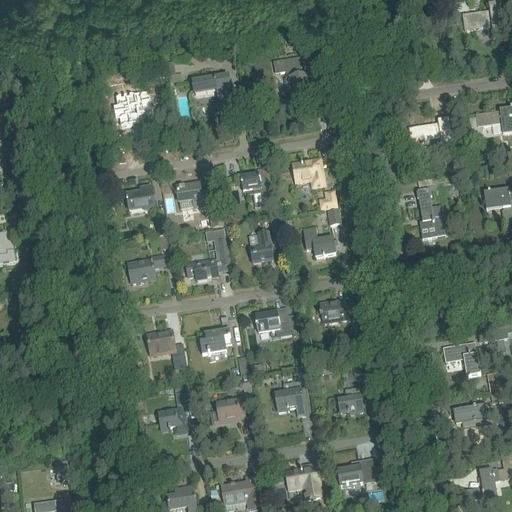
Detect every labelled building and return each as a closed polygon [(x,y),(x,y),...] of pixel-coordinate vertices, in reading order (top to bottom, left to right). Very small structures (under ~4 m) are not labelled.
[(511,18),(511,0),(488,0),(489,7),(490,7),(491,13),(463,17),(463,16),(463,17),(465,33),(466,33),(493,29),(494,39),(506,38),(506,37),(505,37),(503,19),(511,18)] [(303,77),(302,70),(303,69),(301,59),(274,63),(276,76),(285,74),(286,80),(284,80),(287,94),(289,94),(291,104),(312,100),(311,90),(310,91),(307,76),(303,77)] [(161,80),(176,78),(174,64),(159,66),(161,80)] [(154,81),(161,80),(159,66),(152,67),(154,81)] [(229,76),(193,82),(193,83),(195,95),(218,92),(220,107),(214,108),(215,115),(222,114),(222,115),(233,114),(229,90),(231,90),(229,76)] [(86,94),(98,92),(96,77),(83,79),(86,94)] [(115,107),(111,108),(113,121),(117,120),(119,129),(138,126),(136,115),(151,113),(149,104),(148,99),(148,94),(125,97),(122,97),(122,98),(114,99),(115,107)] [(476,119),(470,119),(472,131),(473,140),(482,138),(484,129),(493,128),(502,127),(511,125),(511,108),(511,109),(511,111),(511,112),(500,114),(476,117),(476,119)] [(410,137),(413,159),(418,158),(418,157),(423,156),(422,148),(431,146),(430,142),(441,141),(442,148),(452,147),(449,121),(448,122),(439,123),(438,123),(439,126),(439,128),(434,129),(433,127),(423,129),(423,128),(412,130),(413,130),(414,137),(411,138),(410,137)] [(295,172),(293,173),(294,180),(296,180),(297,185),(310,182),(312,192),(325,190),(324,180),(321,161),(312,163),(313,165),(306,166),(306,164),(303,165),(303,163),(302,164),(302,165),(294,167),(295,172)] [(460,165),(453,165),(453,175),(461,175),(460,165)] [(242,179),(241,179),(244,194),(245,194),(246,194),(246,197),(262,194),(263,200),(274,199),(274,196),(272,188),(272,187),(270,188),(267,170),(258,172),(259,177),(249,178),(245,179),(242,179)] [(200,186),(177,190),(180,204),(181,212),(195,210),(204,208),(213,207),(212,200),(211,190),(210,190),(210,191),(201,192),(200,186)] [(156,212),(152,188),(141,190),(142,194),(128,197),(128,196),(127,197),(128,202),(127,202),(128,204),(130,213),(131,213),(145,210),(146,213),(156,212)] [(511,232),(511,191),(484,195),(487,213),(503,210),(504,212),(502,213),(503,222),(505,222),(507,233),(511,232)] [(326,201),(319,202),(321,213),(328,212),(328,213),(339,211),(336,192),(325,194),(326,200),(326,201)] [(428,193),(418,194),(418,195),(419,202),(420,204),(420,206),(423,224),(420,225),(421,234),(423,242),(436,240),(446,239),(445,229),(443,221),(435,222),(433,210),(432,205),(431,202),(431,200),(433,200),(431,193),(430,193),(430,192),(428,193)] [(340,212),(328,214),(331,228),(342,226),(340,212)] [(212,229),(224,227),(222,213),(210,215),(212,229)] [(159,239),(169,238),(168,226),(166,220),(156,222),(159,239)] [(273,235),(284,233),(282,220),(271,222),(273,235)] [(318,243),(316,230),(304,232),(307,252),(314,251),(316,260),(324,258),(324,259),(325,259),(325,258),(337,256),(335,247),(338,246),(337,243),(334,243),(334,240),(324,242),(318,243)] [(194,266),(186,267),(187,270),(189,280),(196,279),(197,283),(219,280),(218,275),(218,272),(223,271),(224,274),(223,274),(231,273),(231,272),(231,273),(230,269),(230,267),(226,242),(225,236),(224,233),(224,232),(224,233),(218,234),(218,236),(217,236),(218,238),(219,238),(220,243),(219,243),(219,244),(220,252),(221,261),(214,263),(212,263),(211,263),(194,266)] [(0,266),(3,266),(9,265),(16,264),(14,251),(11,233),(0,234),(0,266)] [(251,251),(252,256),(253,266),(259,265),(274,263),(271,248),(269,235),(258,236),(258,237),(260,250),(254,251),(251,251)] [(162,252),(172,250),(169,238),(159,239),(162,252)] [(156,282),(154,270),(165,269),(163,258),(152,259),(152,262),(128,266),(132,286),(133,286),(133,284),(149,281),(149,283),(156,282)] [(323,316),(320,317),(321,318),(323,318),(324,325),(341,323),(349,322),(350,325),(355,324),(352,303),(346,304),(345,305),(345,303),(338,304),(336,304),(336,307),(332,308),(332,307),(330,307),(330,305),(321,306),(323,316)] [(259,318),(256,319),(258,327),(259,336),(276,333),(280,332),(281,339),(292,337),(291,332),(297,331),(295,317),(289,318),(288,310),(277,311),(268,313),(269,315),(265,315),(264,314),(258,315),(259,318)] [(207,345),(201,346),(203,356),(203,357),(227,353),(225,342),(231,341),(230,329),(228,320),(221,321),(224,334),(206,337),(207,345)] [(495,343),(509,341),(508,337),(511,336),(511,328),(493,332),(495,343)] [(157,337),(148,339),(150,349),(151,349),(151,353),(150,353),(151,357),(167,355),(167,356),(172,355),(176,355),(176,356),(176,358),(177,362),(179,361),(181,371),(188,370),(184,346),(175,348),(172,332),(157,335),(157,337)] [(356,352),(354,352),(356,359),(364,358),(362,343),(355,344),(356,352)] [(453,349),(444,350),(446,362),(466,359),(466,362),(469,378),(479,377),(481,376),(478,356),(476,345),(467,347),(453,349)] [(495,347),(486,349),(487,357),(496,356),(495,347)] [(247,359),(240,360),(242,373),(242,378),(244,378),(250,377),(249,372),(247,359)] [(357,376),(365,374),(363,361),(355,362),(357,376)] [(301,391),(300,383),(309,381),(307,368),(296,370),(298,384),(283,386),(285,394),(276,396),(279,415),(290,413),(289,410),(297,409),(299,419),(306,418),(301,391)] [(491,396),(502,394),(499,375),(488,377),(491,396)] [(218,412),(212,414),(214,427),(221,426),(221,423),(239,420),(239,423),(247,421),(246,413),(246,410),(255,409),(252,391),(250,377),(244,378),(245,382),(244,382),(242,383),(241,384),(240,385),(240,387),(240,389),(241,390),(242,391),(243,392),(244,392),(245,400),(244,400),(244,401),(217,405),(218,412)] [(192,389),(183,390),(185,403),(194,401),(192,389)] [(493,406),(504,404),(502,394),(491,396),(493,406)] [(364,414),(361,398),(339,401),(341,416),(348,414),(348,415),(350,415),(350,414),(356,413),(357,415),(364,414)] [(464,412),(454,413),(456,426),(462,425),(463,432),(499,425),(497,412),(485,414),(485,412),(484,408),(464,412)] [(160,421),(159,421),(160,427),(161,426),(162,433),(170,432),(170,433),(171,433),(171,430),(176,429),(177,436),(188,434),(184,412),(178,413),(159,416),(160,421)] [(483,490),(467,493),(469,504),(485,501),(486,506),(496,504),(499,504),(495,484),(500,483),(499,480),(511,477),(511,458),(503,460),(505,471),(498,472),(498,471),(493,471),(490,472),(480,474),(481,479),(482,485),(483,490)] [(352,470),(338,473),(339,474),(340,479),(341,489),(343,489),(347,488),(347,489),(349,488),(361,486),(363,486),(380,483),(376,461),(364,463),(364,465),(360,466),(360,465),(354,466),(353,466),(353,467),(353,468),(354,468),(354,470),(352,470)] [(68,467),(55,469),(57,481),(69,480),(68,467)] [(294,477),(287,478),(289,492),(305,489),(307,502),(308,507),(322,505),(321,499),(319,490),(319,487),(321,486),(318,467),(311,468),(311,472),(310,472),(310,473),(306,473),(305,473),(303,473),(303,470),(302,470),(301,470),(301,472),(293,473),(294,477)] [(225,507),(218,508),(218,511),(241,511),(241,507),(249,506),(250,511),(252,511),(263,510),(261,503),(260,495),(260,492),(258,485),(260,485),(259,478),(247,480),(248,485),(236,487),(236,486),(231,487),(231,488),(223,489),(225,507)] [(196,511),(194,498),(192,488),(175,491),(175,497),(166,498),(167,506),(168,506),(169,511),(171,511),(171,510),(187,507),(187,511),(196,511)] [(70,511),(69,500),(34,505),(34,511),(70,511)]
